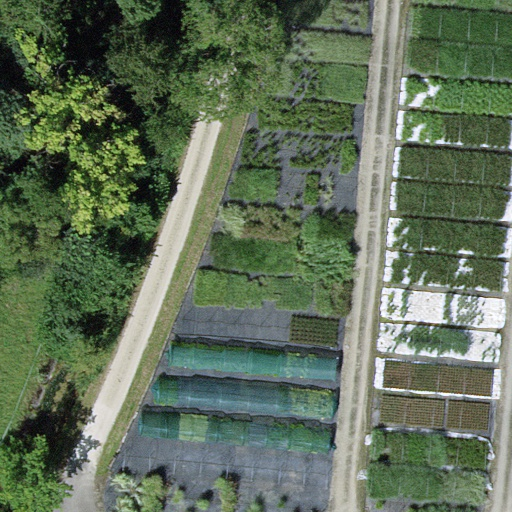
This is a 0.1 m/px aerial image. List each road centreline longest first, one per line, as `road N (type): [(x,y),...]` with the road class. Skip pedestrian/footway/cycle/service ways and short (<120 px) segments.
road 1 (track): [(68,511),(133,339),(216,75),(228,0)]
road 2 (track): [(336,511),(374,0)]
road 3 (track): [(500,511),(511,369)]
